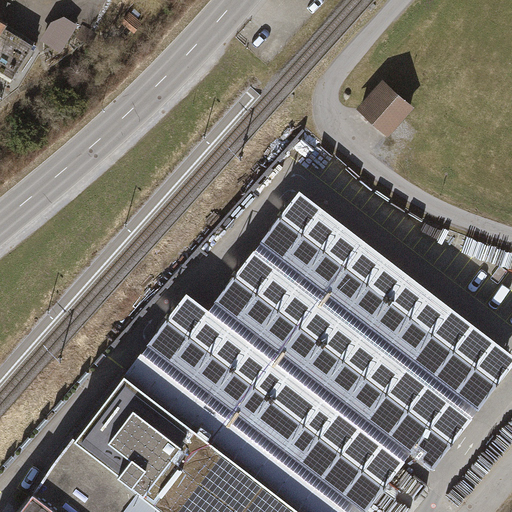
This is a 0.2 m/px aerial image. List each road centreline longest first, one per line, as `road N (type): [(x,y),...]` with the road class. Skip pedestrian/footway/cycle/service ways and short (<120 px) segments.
road 1 (primary): [(0,223),(119,122),(236,0)]
road 2 (residential): [(511,237),(402,191),(334,135),(323,111),(332,77)]
